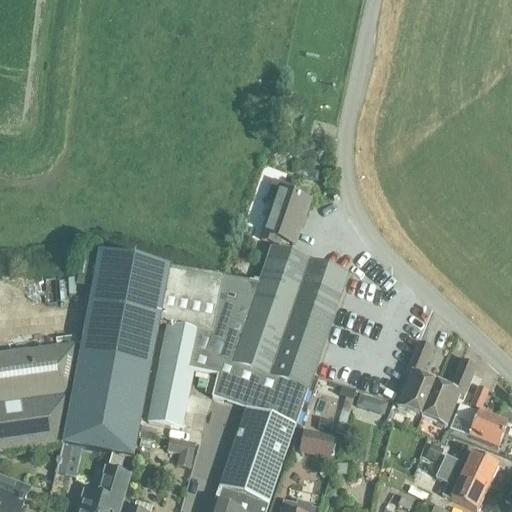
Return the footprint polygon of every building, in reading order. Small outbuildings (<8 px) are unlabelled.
[(292,197),(295,190),(275,181),(266,203),(274,206),(260,239),(278,247),(280,241),(292,246),(309,204),(292,197)] [(259,287),(222,280),(211,336),(166,327),(147,425),(182,432),(193,373),(218,378),(213,401),(246,412),(219,490),(223,491),(268,507),(269,507),(347,278),(271,252),(259,287)] [(211,336),(222,280),(222,279),(98,256),(62,447),(112,457),(108,471),(120,475),(125,460),(135,461),(161,326),(166,327),(211,336)] [(76,347),(0,357),(0,455),(56,448),(76,347)] [(397,410),(422,420),(437,383),(428,379),(423,381),(421,380),(433,353),(418,347),(407,376),(411,377),(397,410)] [(446,387),(437,383),(422,420),(446,430),(460,398),(464,399),(476,371),(462,365),(450,392),(448,392),(446,387)] [(345,400),(335,435),(342,437),(352,402),(351,402),(354,394),(341,389),(338,398),(345,400)] [(469,409),(480,413),(489,394),(477,389),(469,409)] [(361,398),(357,409),(369,413),(373,402),(361,398)] [(479,416),(458,408),(449,430),(470,439),(470,440),(497,451),(507,427),(479,416)] [(318,432),(330,434),(332,424),(320,421),(318,432)] [(300,457),(330,463),(334,442),(305,436),(300,457)] [(191,471),(195,444),(170,440),(168,455),(179,457),(177,469),(191,471)] [(432,447),(426,459),(437,464),(443,453),(432,447)] [(467,469),(446,459),(441,469),(488,491),(499,470),(473,457),(467,469)] [(0,511),(21,511),(29,493),(0,481),(0,461),(1,459),(0,458),(0,511)] [(427,463),(422,475),(433,480),(438,468),(427,463)] [(347,479),(347,467),(336,467),(336,479),(347,479)] [(470,511),(477,511),(488,491),(441,469),(436,480),(457,491),(451,502),(470,511)] [(99,500),(86,496),(80,511),(118,511),(129,479),(107,472),(99,500)] [(412,488),(408,495),(425,503),(428,496),(412,488)] [(266,511),(268,507),(223,491),(218,505),(214,504),(211,511),(266,511)] [(398,508),(406,511),(410,511),(414,505),(402,500),(398,508)]
